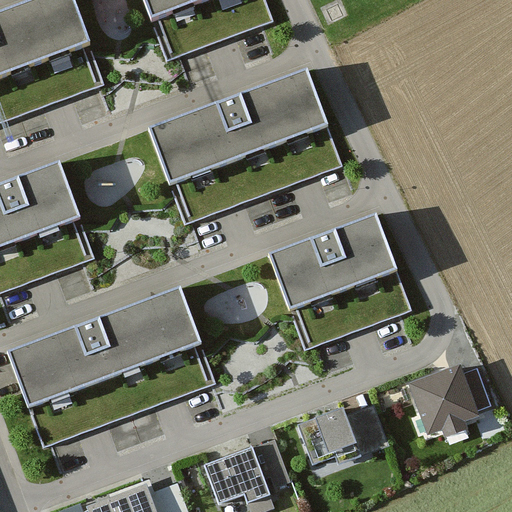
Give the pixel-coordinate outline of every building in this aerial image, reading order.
[(63,0),(11,0),(0,4),(0,122),(96,87),(63,0)] [(260,0),(139,0),(162,61),(269,22),(260,0)] [(307,79),(150,137),(188,241),(346,183),(307,79)] [(53,163),(0,182),(0,296),(90,263),(53,163)] [(376,220),(269,260),(306,360),(413,320),(376,220)] [(180,294),(9,357),(48,461),(218,397),(180,294)] [(477,414),(492,408),(478,370),(462,376),(460,369),(408,388),(427,441),(442,435),(445,443),(468,434),(465,427),(479,421),(477,414)] [(337,467),(389,448),(374,409),(345,420),(342,412),(298,429),(313,470),(335,462),(337,467)] [(242,506),(292,488),(275,444),(253,452),(252,449),(203,468),(218,509),(240,501),(242,506)] [(149,497),(146,490),(87,511),(186,511),(177,487),(149,497)] [(59,511),(83,511),(81,502),(58,508),(59,511)]
